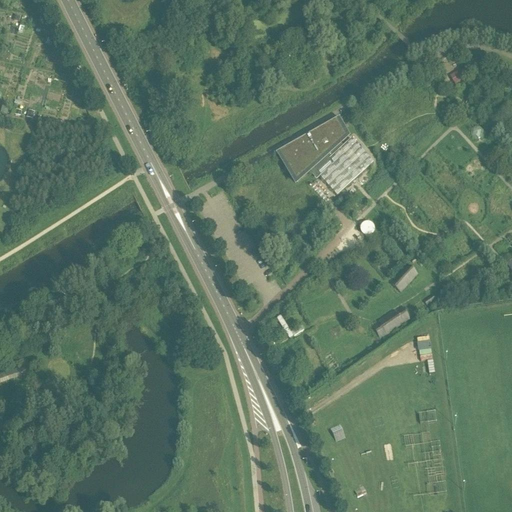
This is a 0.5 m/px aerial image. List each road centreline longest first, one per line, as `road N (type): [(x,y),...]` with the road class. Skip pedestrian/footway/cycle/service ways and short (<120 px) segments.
road 1 (residential): [(151,165),(66,0)]
road 2 (residential): [(309,511),(287,434),(242,344)]
road 3 (residential): [(242,344),(290,511)]
